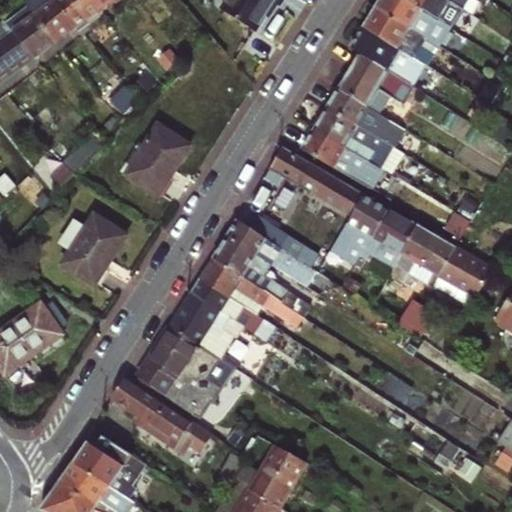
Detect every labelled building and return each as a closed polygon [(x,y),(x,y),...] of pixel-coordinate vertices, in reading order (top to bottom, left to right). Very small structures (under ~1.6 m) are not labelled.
[(28,8),(54,40),(77,23),(57,0),(32,0),(26,5),(28,8)] [(98,8),(91,0),(57,0),(77,23),(98,8)] [(281,6),(284,0),(228,0),(222,10),(256,31),(274,3),(281,6)] [(443,47),(454,29),(407,0),(383,0),(379,7),(443,47)] [(407,0),(454,29),(455,30),(465,10),(448,0),(407,0)] [(448,0),(465,10),(471,0),(448,0)] [(379,7),(368,27),(429,65),(431,66),(443,47),(379,7)] [(33,56),(54,40),(28,8),(7,24),(13,31),(33,56)] [(0,80),(33,56),(13,31),(7,24),(4,20),(0,22),(0,80)] [(429,65),(368,27),(367,26),(353,49),(361,53),(415,88),(429,65)] [(361,53),(339,90),(383,116),(393,97),(407,105),(417,89),(415,88),(361,53)] [(152,73),(134,92),(142,101),(160,83),(152,73)] [(328,108),(396,149),(407,130),(406,130),(395,123),(383,116),(339,90),(328,108)] [(467,120),(478,128),(492,104),(481,97),(467,120)] [(328,108),(314,131),(385,170),(394,175),(406,155),(396,149),(328,108)] [(401,114),(395,123),(406,130),(412,120),(401,114)] [(191,145),(160,126),(128,175),(160,195),(191,145)] [(314,131),(303,151),(370,189),(372,191),(385,170),(314,131)] [(74,173),(76,171),(99,146),(93,139),(66,163),(74,173)] [(271,169),(285,177),(354,216),(366,196),(299,158),(283,149),(271,169)] [(74,173),(66,163),(51,178),(60,188),(74,173)] [(279,186),(285,177),(271,169),(265,177),(279,186)] [(361,258),(390,210),(366,196),(354,216),(334,250),(358,264),(361,258)] [(395,269),(419,227),(390,210),(361,258),(368,262),(371,256),(395,269)] [(460,212),(452,227),(465,234),(473,219),(460,212)] [(126,236),(94,216),(62,266),(94,286),(126,236)] [(261,217),(252,230),(281,249),(289,235),(261,217)] [(228,238),(272,266),(324,300),(335,284),(281,249),(252,230),(238,221),(228,238)] [(458,249),(419,227),(395,269),(392,275),(413,287),(419,277),(436,287),(458,249)] [(265,277),(272,266),(228,238),(215,260),(306,319),(312,308),(265,277)] [(436,287),(472,308),(488,279),(494,270),(458,249),(436,287)] [(215,260),(201,281),(257,317),(263,308),(298,330),(306,319),(215,260)] [(193,293),(251,331),(257,335),(265,340),(273,327),(257,317),(201,281),(193,293)] [(243,343),(251,331),(193,293),(172,327),(173,329),(223,361),(232,367),(238,371),(252,350),(243,343)] [(511,295),(491,322),(511,338),(511,295)] [(412,300),(396,323),(421,339),(436,316),(412,300)] [(40,304),(0,332),(0,366),(6,375),(61,335),(40,304)] [(223,361),(173,329),(151,365),(143,375),(200,415),(209,401),(200,395),(223,361)] [(200,395),(209,401),(232,367),(223,361),(200,395)] [(143,375),(137,385),(193,424),(193,425),(200,415),(143,375)] [(126,377),(113,398),(146,421),(143,427),(176,450),(193,424),(137,385),(126,377)] [(511,422),(498,443),(511,452),(511,422)] [(90,444),(77,463),(131,500),(138,489),(133,486),(147,466),(104,437),(97,449),(90,444)] [(259,461),(264,463),(297,481),(307,463),(269,443),(259,461)] [(238,478),(241,459),(226,457),(223,475),(238,478)] [(131,500),(77,463),(62,483),(99,508),(102,504),(113,511),(129,511),(135,503),(131,500)] [(297,481),(264,463),(260,471),(251,466),(239,486),(236,484),(220,511),(284,511),(280,510),(297,481)] [(66,511),(113,511),(102,504),(99,508),(62,483),(50,503),(66,511)]
